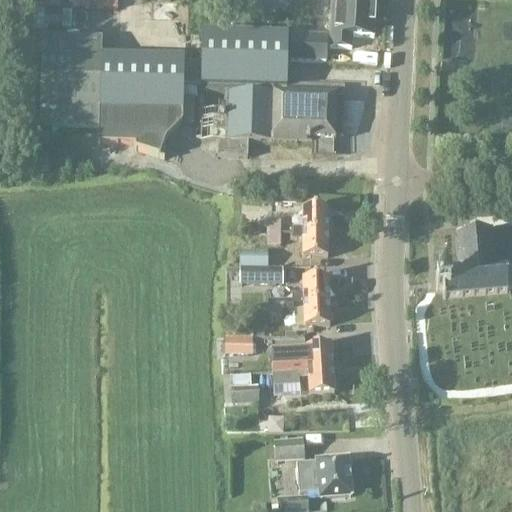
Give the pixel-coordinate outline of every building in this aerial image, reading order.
[(264,18),(263,0),(242,0),(244,24),(260,23),(259,18),(264,18)] [(372,40),(374,0),(330,0),(328,50),(350,51),(350,38),(372,40)] [(472,67),(473,27),(449,27),(448,67),(472,67)] [(190,66),(189,89),(196,89),(196,92),(271,97),(271,91),(284,92),(285,88),(286,39),(201,36),(200,35),(200,67),(190,66)] [(325,38),(289,37),(288,63),(324,64),(325,38)] [(101,42),(41,40),(38,132),(97,134),(97,148),(135,149),(134,153),(158,162),(165,144),(181,127),(183,62),(101,60),(101,42)] [(271,91),(271,97),(196,92),(194,140),(200,140),(200,143),(216,144),(216,160),(246,161),(246,145),(310,146),(310,142),(333,143),(335,89),(285,88),(284,92),(271,91)] [(341,107),(341,132),(362,132),(362,107),(341,107)] [(263,180),(238,180),(238,195),(263,195),(263,180)] [(291,236),(326,236),(326,212),(301,212),(301,230),(291,230),(291,236)] [(267,236),(280,236),(280,223),(267,223),(267,236)] [(280,249),(280,236),(267,236),(267,249),(280,249)] [(326,236),(291,236),(291,242),(301,242),(301,260),(326,260),(326,236)] [(491,236),(454,239),(457,271),(442,272),(442,271),(439,272),(440,279),(434,280),(435,294),(441,293),(442,301),(444,300),(507,295),(511,288),(511,273),(505,267),(494,268),(491,236)] [(266,256),(238,256),(239,272),(266,271),(266,256)] [(281,271),(266,271),(239,272),(239,287),(281,286),(281,271)] [(292,306),(327,304),(326,280),(301,281),(301,294),(291,294),(292,306)] [(328,328),(327,304),(292,306),(292,312),(302,311),(303,329),(328,328)] [(282,321),(281,306),(268,307),(268,321),(282,321)] [(222,340),(222,359),(252,358),(252,340),(222,340)] [(329,348),(269,351),(271,376),(331,372),(329,348)] [(332,396),(331,372),(271,376),(272,389),(298,387),(298,380),(306,380),(308,398),(332,396)] [(249,378),(229,379),(231,405),(231,408),(257,406),(256,389),(249,389),(249,378)] [(229,379),(222,379),(224,406),(231,405),(229,379)] [(273,445),(275,467),(304,464),(302,442),(273,445)] [(350,499),(347,461),(314,464),(315,466),(295,467),(298,498),(317,496),(318,502),(350,499)] [(277,502),(277,511),(307,511),(307,500),(277,502)]
